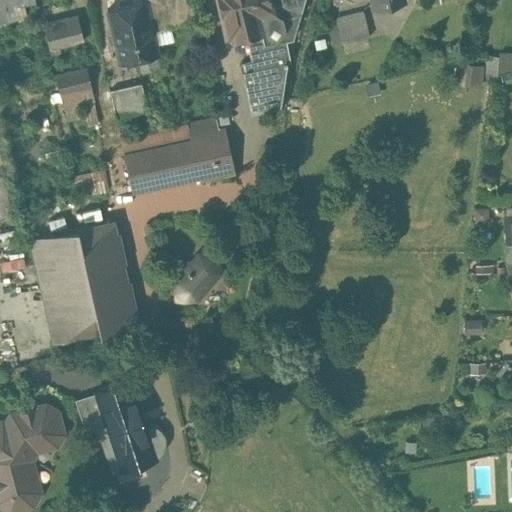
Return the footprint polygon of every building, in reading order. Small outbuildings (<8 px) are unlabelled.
[(0,0),(0,24),(8,22),(4,5),(21,1),(22,5),(35,2),(34,0),(0,0)] [(136,58),(157,53),(152,29),(145,0),(144,0),(107,9),(119,62),(136,58)] [(190,0),(145,0),(152,29),(195,20),(190,0)] [(216,0),(224,35),(259,27),(260,26),(256,11),(272,8),(270,0),(216,0)] [(270,0),(272,8),(256,11),(260,26),(259,27),(260,32),(263,44),(285,40),(292,38),(303,0),(270,0)] [(77,15),(65,18),(64,12),(54,14),(55,21),(43,24),(49,48),(83,40),(77,15)] [(363,12),(336,18),(342,43),(369,37),(363,12)] [(477,15),(455,16),(457,42),(479,40),(477,15)] [(285,40),(263,44),(260,32),(245,36),(251,59),(241,61),(239,64),(240,70),(285,61),(290,60),(285,40)] [(511,68),(511,51),(490,51),(490,68),(511,68)] [(157,53),(136,58),(139,69),(160,64),(157,53)] [(285,61),(240,70),(251,112),(279,106),(286,64),(285,61)] [(468,83),(484,84),(485,63),(469,62),(468,83)] [(86,67),(55,75),(63,110),(94,102),(86,67)] [(141,82),(109,90),(116,117),(147,110),(141,82)] [(218,127),(189,134),(191,142),(190,142),(198,174),(199,181),(234,173),(230,154),(224,155),(218,127)] [(190,142),(179,144),(186,177),(198,174),(190,142)] [(162,148),(124,156),(131,189),(186,177),(179,144),(162,148)] [(0,148),(0,217),(13,216),(2,148),(0,148)] [(104,169),(74,175),(78,196),(108,189),(104,169)] [(111,223),(44,238),(43,236),(42,237),(64,339),(66,339),(65,337),(111,327),(110,327),(132,322),(133,323),(134,323),(120,259),(116,238),(112,221),(110,221),(111,223)] [(192,263),(182,264),(183,273),(176,281),(177,291),(184,298),(195,297),(201,290),(201,280),(211,279),(217,272),(217,261),(209,255),(199,255),(192,263)] [(127,381),(98,391),(109,424),(97,428),(111,472),(153,458),(159,455),(163,449),(165,443),(164,436),(160,430),(155,426),(148,424),(142,425),(127,381)] [(11,413),(5,423),(1,421),(0,421),(0,503),(10,509),(20,506),(31,503),(38,491),(34,478),(22,470),(36,448),(56,443),(62,432),(56,410),(45,404),(11,413)]
